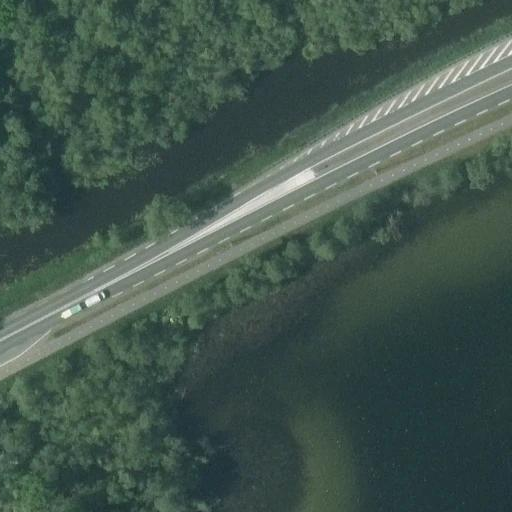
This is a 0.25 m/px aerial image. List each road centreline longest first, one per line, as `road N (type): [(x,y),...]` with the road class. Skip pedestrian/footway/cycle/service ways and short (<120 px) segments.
road 1 (primary): [(511,61),(313,156),(165,254)]
road 2 (primary): [(165,254),(511,94)]
road 3 (primary): [(0,341),(165,254)]
